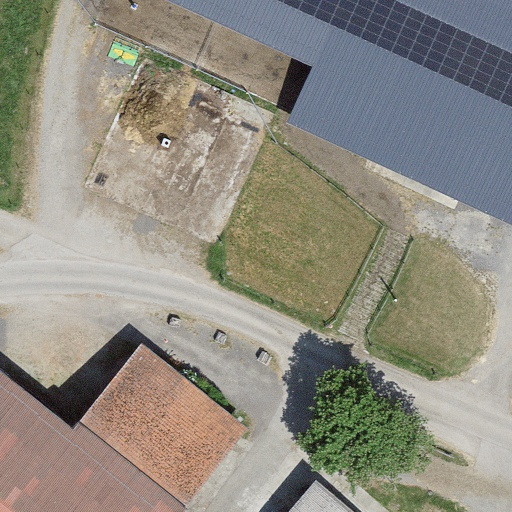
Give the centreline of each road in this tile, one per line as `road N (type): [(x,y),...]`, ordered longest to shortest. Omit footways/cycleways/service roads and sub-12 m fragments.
road 1 (residential): [(0,279),(87,275),(154,285),(274,328),(338,367),(511,430)]
road 2 (unknown): [(338,367),(281,505)]
